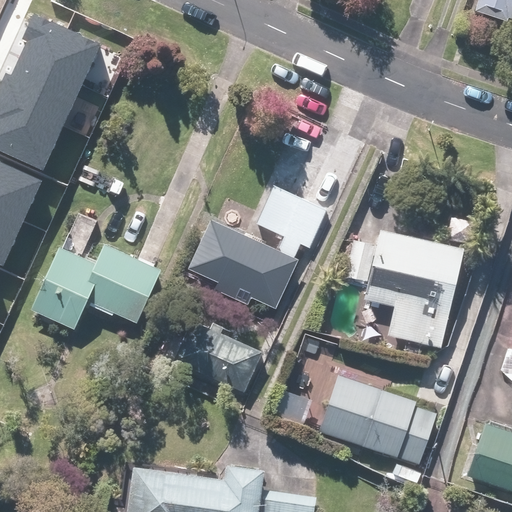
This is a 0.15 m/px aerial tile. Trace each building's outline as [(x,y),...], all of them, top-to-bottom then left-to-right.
[(511,27),(511,0),(472,0),(468,12),(511,27)] [(0,148),(43,169),(100,49),(31,17),(21,38),(28,41),(10,78),(6,76),(0,88),(0,148)] [(41,183),(0,163),(0,210),(23,221),(41,183)] [(292,264),(289,262),(297,246),(304,249),(322,213),(271,188),(254,224),(280,237),(272,254),(206,223),(184,271),(219,288),(216,294),(243,306),(246,300),(269,312),(292,264)] [(0,262),(2,263),(23,221),(0,210),(0,262)] [(448,219),(443,241),(466,246),(470,224),(448,219)] [(352,280),(363,283),(359,300),(389,306),(382,339),(437,350),(458,252),(373,234),(370,249),(358,247),(352,280)] [(109,320),(111,314),(133,325),(156,272),(99,248),(90,268),(53,252),(28,311),(70,329),(80,306),(109,320)] [(239,390),(256,354),(184,319),(166,355),(239,390)] [(392,458),(394,453),(417,461),(434,412),(334,377),(315,431),(392,458)] [(309,403),(280,391),(271,412),(299,424),(309,403)] [(511,434),(481,423),(463,473),(511,490),(511,434)] [(253,511),(258,472),(220,468),(219,481),(126,471),(122,511),(253,511)] [(309,511),(311,497),(268,494),(266,511),(309,511)]
